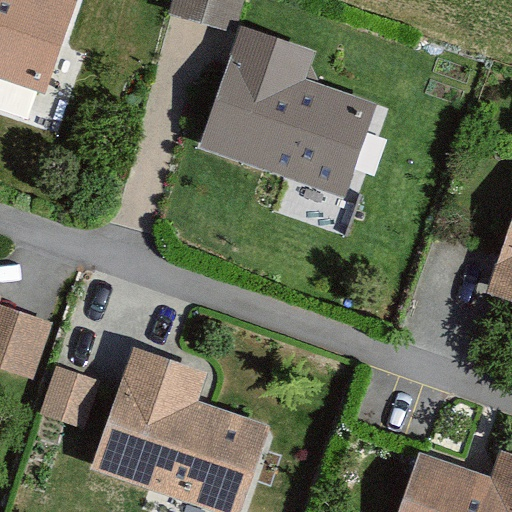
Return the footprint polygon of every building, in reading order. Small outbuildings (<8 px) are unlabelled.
[(0,0),(0,75),(45,91),(76,4),(63,0),(0,0)] [(174,0),(169,16),(236,35),(238,28),(246,0),(174,0)] [(317,51),(238,28),(236,35),(202,151),(356,196),(383,104),(307,82),(317,51)] [(511,230),(489,299),(511,306),(511,230)] [(3,298),(0,297),(0,369),(32,380),(50,323),(0,306),(3,298)] [(206,373),(133,349),(93,472),(217,511),(242,511),(269,430),(195,407),(206,373)] [(58,364),(43,411),(81,422),(96,375),(58,364)] [(492,481),(419,457),(400,511),(511,511),(511,456),(501,453),(492,481)]
